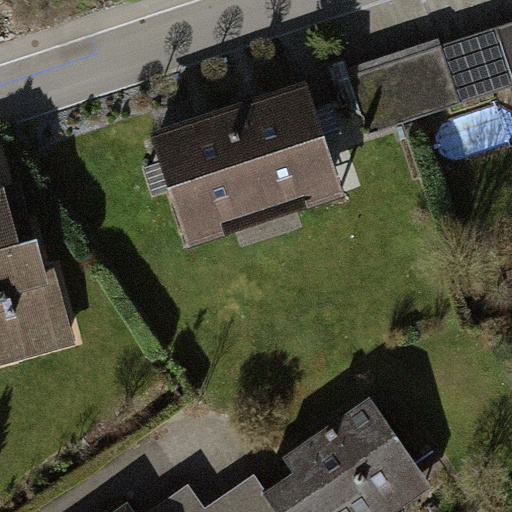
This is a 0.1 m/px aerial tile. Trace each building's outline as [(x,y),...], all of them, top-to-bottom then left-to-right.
[(511,23),(497,28),(511,73),(511,23)] [(443,46),(462,103),(511,86),(511,73),(497,28),(443,46)] [(462,103),(443,46),(352,76),(371,133),(462,103)] [(310,82),(232,108),(270,223),(348,197),(310,82)] [(232,108),(153,134),(191,248),(270,223),(232,108)] [(23,182),(0,188),(0,367),(78,346),(55,263),(46,266),(23,182)] [(269,493),(266,496),(277,511),(400,511),(435,488),(373,399),(286,459),(297,474),(269,493)] [(190,485),(151,511),(277,511),(266,496),(269,493),(256,476),(207,509),(190,485)]
